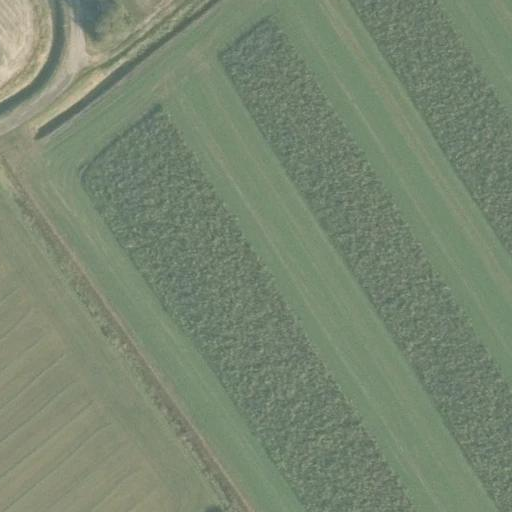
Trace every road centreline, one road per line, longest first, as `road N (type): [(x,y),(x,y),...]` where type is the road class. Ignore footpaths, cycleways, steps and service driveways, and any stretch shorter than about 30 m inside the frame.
road 1 (track): [(0,130),(62,85),(77,52),(73,0)]
road 2 (track): [(72,67),(126,46),(182,0)]
